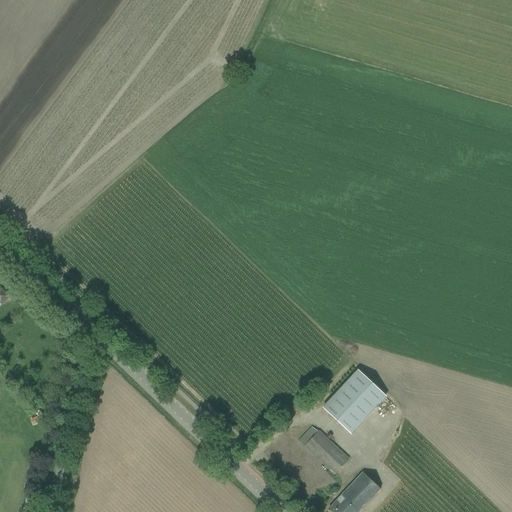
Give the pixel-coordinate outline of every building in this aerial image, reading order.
[(0,287),(0,304),(9,296),(1,287),(0,287)] [(358,371),(323,408),(350,434),(385,396),(358,371)] [(319,431),(304,446),(334,475),(349,460),(319,431)] [(1,455),(27,461),(31,444),(21,442),(22,437),(21,437),(6,433),(2,432),(0,440),(0,446),(3,447),(1,455)] [(336,500),(335,501),(328,508),(332,511),(358,511),(380,489),(363,473),(340,496),(345,500),(341,504),(336,500)]
